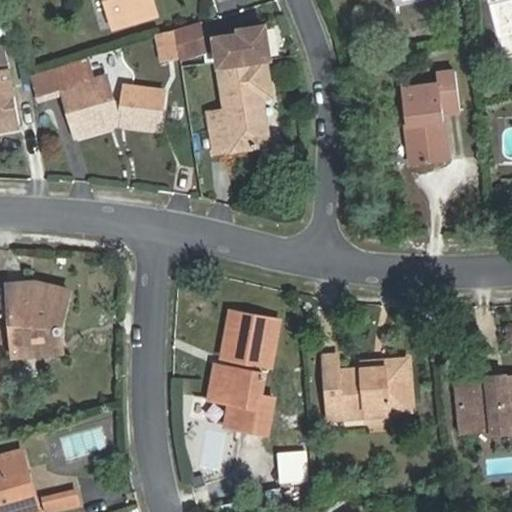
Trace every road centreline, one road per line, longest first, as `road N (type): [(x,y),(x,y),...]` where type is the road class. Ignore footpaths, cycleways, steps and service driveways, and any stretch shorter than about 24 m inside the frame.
road 1 (residential): [(180,511),(152,423),(158,223)]
road 2 (residential): [(317,261),(328,173),(327,82),(301,0)]
road 3 (residential): [(317,261),(353,271),(511,271)]
road 4 (residential): [(158,223),(317,261)]
road 5 (residential): [(0,213),(158,223)]
